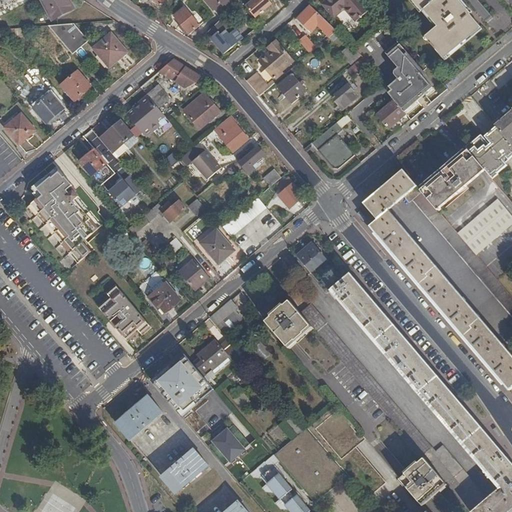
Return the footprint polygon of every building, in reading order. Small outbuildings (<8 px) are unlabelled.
[(44,0),(56,20),(74,9),(69,0),(44,0)] [(206,0),(221,18),(240,0),(206,0)] [(266,0),(250,0),(244,5),(254,17),(270,4),(266,0)] [(356,20),(371,8),(364,0),(328,0),(324,4),(335,17),(345,8),(356,20)] [(423,0),(430,8),(432,7),(446,24),(444,26),(433,35),(451,56),(489,25),(467,0),(423,0)] [(337,30),(310,3),(296,15),(310,30),(317,24),(329,36),(337,30)] [(185,7),(175,16),(189,34),(200,25),(185,7)] [(226,31),(229,28),(221,18),(206,33),(223,54),(236,43),(229,34),(226,31)] [(72,23),(46,25),(70,53),(86,40),(72,23)] [(235,28),(229,34),(236,43),(243,38),(235,28)] [(119,59),(127,52),(110,33),(93,49),(108,66),(118,58),(119,59)] [(307,35),(300,41),(310,53),(317,47),(307,35)] [(389,52),(406,73),(389,87),(389,88),(390,92),(395,99),(405,111),(408,109),(434,86),(424,74),(427,72),(401,42),(389,52)] [(351,44),(341,52),(351,64),(362,55),(357,50),(351,44)] [(280,46),(261,61),(274,77),(293,60),(280,46)] [(362,55),(351,64),(348,67),(354,75),(367,64),(368,63),(362,55)] [(191,86),(196,84),(202,76),(174,59),(160,70),(181,84),(179,87),(182,89),(184,86),(187,88),(189,85),(191,86)] [(75,69),(59,83),(73,98),(89,84),(75,69)] [(258,72),(247,81),(260,96),(270,87),(258,72)] [(307,90),(293,73),(291,74),(290,76),(278,85),(292,102),(307,90)] [(348,83),(332,96),(338,104),(341,102),(346,107),(359,96),(348,83)] [(158,86),(147,94),(150,97),(158,107),(168,98),(158,86)] [(47,122),(63,108),(51,92),(34,106),(47,122)] [(203,94),(185,110),(200,129),(219,113),(220,114),(221,112),(214,104),(214,103),(212,100),(211,101),(204,93),(203,94)] [(150,97),(128,115),(136,125),(140,129),(141,130),(155,118),(155,117),(153,114),(159,108),(158,107),(150,97)] [(395,99),(377,114),(389,128),(407,113),(405,111),(395,99)] [(511,109),(495,124),(497,126),(511,143),(511,109)] [(4,128),(18,144),(25,138),(34,130),(35,129),(21,112),(4,128)] [(351,118),(347,113),(337,121),(342,126),(351,118)] [(214,130),(233,152),(248,139),(236,125),(237,124),(230,116),(214,130)] [(131,131),(121,120),(99,138),(111,153),(134,134),(131,131)] [(339,133),(344,128),(342,126),(337,121),(313,142),(334,167),(340,167),(356,154),(339,133)] [(140,129),(136,125),(131,131),(134,134),(140,129)] [(467,148),(469,150),(486,170),(493,178),(500,172),(499,171),(508,164),(506,161),(511,156),(511,143),(497,126),(487,135),(493,142),(490,144),(482,135),(467,148)] [(302,129),(294,136),(305,149),(313,142),(302,129)] [(36,132),(34,130),(25,138),(27,140),(36,132)] [(207,179),(220,169),(198,143),(192,148),(179,159),(186,168),(193,162),(207,179)] [(259,146),(238,164),(237,163),(228,171),(231,174),(242,165),(246,170),(246,171),(249,174),(259,165),(257,161),(265,154),(259,146)] [(93,174),(106,163),(94,148),(81,160),(93,174)] [(486,170),(469,150),(421,190),(440,212),(443,209),(442,208),(486,170)] [(174,153),(167,159),(174,166),(180,160),(174,153)] [(57,169),(53,164),(30,183),(30,190),(33,194),(30,196),(33,200),(40,194),(35,188),(57,169)] [(28,205),(47,227),(76,262),(89,251),(81,241),(97,228),(73,199),(75,197),(76,196),(72,191),(74,189),(57,169),(35,188),(40,194),(33,200),(28,205)] [(275,169),(264,178),(270,186),(282,176),(275,169)] [(371,226),(435,302),(509,389),(511,386),(511,353),(460,292),(390,209),(406,196),(411,202),(414,199),(511,316),(511,298),(476,255),(457,233),(440,212),(421,190),(405,170),(366,203),(379,219),(371,226)] [(284,190),(278,195),(290,208),(304,195),(289,178),(280,186),(284,190)] [(122,179),(108,191),(122,207),(135,195),(122,179)] [(75,197),(73,199),(97,228),(99,226),(75,197)] [(265,207),(257,197),(222,226),(230,236),(265,207)] [(190,206),(198,215),(206,208),(199,198),(190,206)] [(511,224),(511,216),(498,199),(457,233),(476,255),(511,224)] [(158,204),(156,205),(129,228),(134,233),(159,212),(163,216),(162,217),(166,221),(168,219),(170,221),(186,208),(180,200),(173,205),(169,201),(161,208),(158,204)] [(234,250),(217,230),(201,243),(217,261),(226,253),(228,255),(234,250)] [(120,236),(102,251),(106,257),(119,246),(117,243),(122,239),(120,236)] [(183,246),(176,237),(165,246),(172,255),(183,246)] [(146,239),(142,243),(149,251),(153,247),(146,239)] [(313,243),(298,255),(312,272),(326,259),(313,243)] [(195,260),(189,253),(176,265),(181,272),(195,260)] [(181,272),(196,290),(210,278),(195,260),(181,272)] [(328,322),(313,303),(301,313),(311,325),(423,456),(446,483),(467,508),(470,511),(509,511),(511,510),(511,492),(511,491),(511,463),(485,431),(445,384),(420,354),(397,327),(351,272),(333,287),(355,314),(406,375),(447,423),(487,469),(502,487),(487,500),(479,490),(480,490),(443,445),(436,451),(407,418),(356,358),(327,323),(328,322)] [(166,282),(164,283),(162,280),(152,289),(154,291),(148,297),(156,307),(159,304),(164,310),(166,310),(180,299),(166,282)] [(120,288),(116,284),(107,292),(111,296),(120,288)] [(117,331),(119,330),(125,337),(136,327),(139,331),(149,323),(120,288),(111,296),(114,300),(102,309),(110,319),(108,320),(117,331)] [(114,300),(111,296),(99,305),(102,309),(114,300)] [(237,307),(231,299),(209,318),(220,331),(240,314),(235,308),(237,307)] [(272,315),(266,320),(288,345),(311,325),(301,313),(290,300),(285,304),(284,303),(271,314),(272,315)] [(152,327),(149,323),(139,331),(143,335),(152,327)] [(139,331),(136,327),(125,337),(128,341),(139,331)] [(197,355),(200,359),(193,364),(207,381),(216,374),(212,370),(228,356),(234,363),(239,369),(247,362),(242,356),(231,344),(224,349),(221,346),(216,340),(197,355)] [(221,346),(224,349),(231,344),(227,340),(221,346)] [(215,390),(207,381),(193,364),(183,354),(159,375),(160,377),(153,382),(183,417),(215,390)] [(148,395),(116,423),(130,439),(162,412),(148,395)] [(347,475),(366,497),(385,481),(357,447),(366,439),(335,401),(307,427),(347,475)] [(292,416),(281,426),(292,439),(304,430),(292,416)] [(233,425),(208,446),(224,465),(249,444),(233,425)] [(279,462),(296,483),(317,507),(326,500),(324,499),(326,497),(324,495),(347,475),(307,427),(304,430),(292,439),(273,455),(279,462)] [(207,464),(193,448),(161,476),(175,492),(207,464)] [(279,462),(273,455),(251,473),(254,476),(262,477),(267,483),(262,487),(265,491),(274,492),(279,498),(274,502),(279,508),(287,509),(289,511),(307,511),(309,510),(296,495),(293,497),(288,492),(291,489),(272,467),(279,462)] [(398,477),(399,478),(421,504),(446,483),(423,456),(398,477)] [(248,511),(238,501),(225,511),(248,511)]
